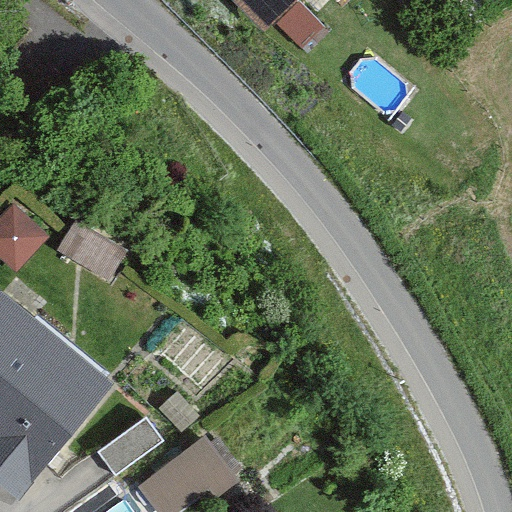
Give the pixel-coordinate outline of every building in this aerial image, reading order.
[(294,0),(224,0),(257,35),(294,0)] [(48,243),(16,211),(0,227),(0,263),(14,277),(48,243)] [(77,231),(65,258),(120,282),(132,255),(77,231)] [(1,315),(0,313),(0,485),(22,503),(116,388),(11,303),(1,315)] [(166,450),(148,424),(97,459),(115,485),(166,450)] [(245,486),(212,440),(137,494),(149,511),(182,511),(208,494),(216,506),(245,486)]
